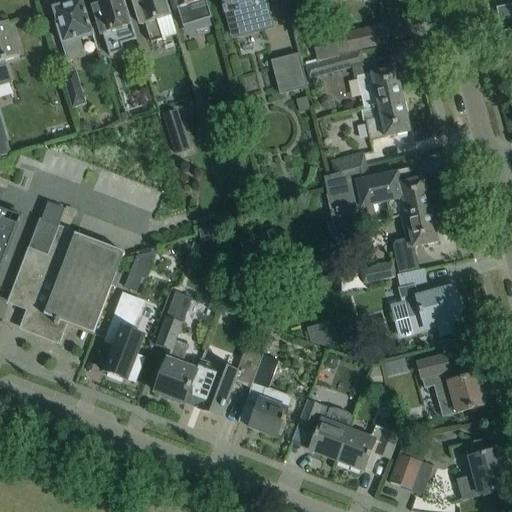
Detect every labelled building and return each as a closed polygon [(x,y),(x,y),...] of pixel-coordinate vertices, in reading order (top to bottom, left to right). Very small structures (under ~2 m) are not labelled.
[(93,35),(88,19),(81,0),(52,10),(63,45),(68,61),(82,56),(77,40),(93,35)] [(134,34),(126,7),(123,0),(95,0),(98,7),(92,8),(101,36),(102,35),(106,47),(121,42),(120,39),(134,34)] [(176,35),(165,0),(131,0),(140,26),(144,25),(150,44),(176,35)] [(170,0),(174,11),(176,10),(182,27),(211,18),(205,1),(204,0),(170,0)] [(220,0),(231,40),(271,30),(263,0),(220,0)] [(511,15),(511,4),(501,7),(503,18),(511,15)] [(0,86),(11,83),(4,62),(17,58),(12,43),(6,24),(0,25),(0,86)] [(318,62),(339,58),(338,53),(388,43),(384,27),(314,42),(318,62)] [(339,58),(318,62),(305,65),(308,79),(363,66),(359,53),(339,58)] [(298,55),(271,61),(279,95),(306,88),(298,55)] [(83,93),(93,92),(89,63),(78,65),(83,93)] [(357,78),(364,110),(403,101),(396,70),(376,74),(357,78)] [(85,105),(74,71),(61,75),(72,109),(85,105)] [(324,98),(320,102),(320,106),(327,111),(332,111),(334,107),(334,103),(328,98),(324,98)] [(364,110),(361,111),(363,122),(365,122),(370,141),(384,138),(384,139),(390,137),(410,133),(403,101),(371,108),(364,110)] [(176,111),(161,116),(174,155),(189,150),(176,111)] [(334,176),(366,168),(363,155),(331,164),(334,176)] [(334,176),(323,179),(335,232),(376,223),(373,208),(387,204),(390,220),(405,217),(430,211),(424,179),(399,184),(397,173),(369,179),(366,168),(334,176)] [(66,207),(65,211),(48,204),(41,221),(40,220),(28,250),(30,251),(16,285),(9,304),(10,305),(11,304),(28,311),(22,328),(21,328),(20,329),(58,344),(59,342),(58,342),(64,325),(93,336),(100,318),(125,255),(68,232),(76,211),(66,207)] [(0,271),(20,218),(0,210),(0,271)] [(430,211),(405,217),(410,239),(395,242),(392,247),(395,260),(415,256),(414,248),(437,243),(430,211)] [(198,230),(201,243),(218,239),(215,227),(198,230)] [(363,284),(395,277),(392,264),(360,271),(363,284)] [(423,271),(397,277),(400,288),(397,289),(400,300),(405,299),(407,304),(406,304),(415,334),(438,328),(440,337),(460,332),(456,317),(461,316),(453,289),(417,299),(415,287),(426,285),(423,271)] [(130,274),(125,289),(136,293),(141,278),(130,274)] [(184,404),(201,363),(199,362),(195,373),(180,367),(188,347),(175,342),(181,325),(190,301),(191,301),(191,300),(175,294),(162,328),(155,346),(170,352),(155,393),(184,404)] [(122,295),(103,343),(114,347),(104,373),(126,382),(127,381),(134,383),(144,360),(136,357),(144,337),(131,332),(140,309),(130,305),(132,299),(122,295)] [(250,390),(258,368),(261,360),(243,354),(236,374),(216,366),(215,368),(201,363),(184,404),(186,405),(187,400),(201,405),(199,410),(219,417),(222,410),(223,410),(225,405),(224,404),(232,383),(250,390)] [(327,355),(323,367),(332,371),(337,358),(327,355)] [(259,401),(249,429),(276,439),(282,424),(284,424),(285,420),(283,419),(286,411),(291,398),(268,389),(278,362),(263,356),(261,360),(258,368),(250,390),(262,394),(259,401)] [(445,356),(415,364),(420,382),(422,381),(424,389),(433,387),(441,419),(485,407),(477,375),(448,383),(446,374),(449,373),(445,356)] [(336,462),(348,432),(353,419),(347,415),(337,411),(330,410),(307,402),(298,426),(309,430),(304,444),(311,447),(309,452),(336,462)] [(348,432),(336,462),(363,473),(365,467),(372,469),(376,456),(389,461),(399,437),(375,428),(371,441),(348,432)] [(480,441),(465,446),(473,477),(457,482),(462,501),(508,488),(497,451),(484,455),(480,441)] [(389,482),(388,484),(389,484),(390,484),(410,491),(410,492),(411,492),(412,491),(411,491),(421,465),(422,464),(421,463),(424,454),(406,447),(402,457),(400,456),(399,455),(398,457),(399,457),(389,483),(389,482)]
